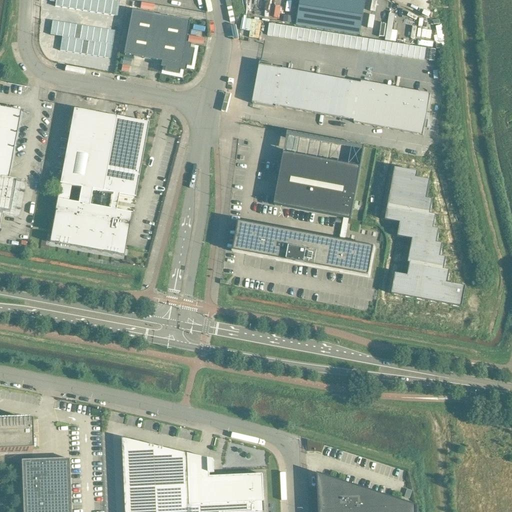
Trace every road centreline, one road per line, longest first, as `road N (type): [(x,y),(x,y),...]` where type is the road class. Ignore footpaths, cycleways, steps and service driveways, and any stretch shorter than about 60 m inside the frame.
road 1 (unclassified): [(294,511),(290,445),(277,437),(0,373)]
road 2 (primary): [(171,344),(511,397)]
road 3 (primary): [(511,386),(184,326)]
road 4 (unclassified): [(211,107),(45,74),(25,43),(27,0)]
road 5 (unclassified): [(184,326),(205,193),(203,139)]
road 6 (unclassified): [(203,139),(168,323)]
road 7 (primary): [(0,311),(171,344)]
road 8 (primary): [(168,323),(0,291)]
